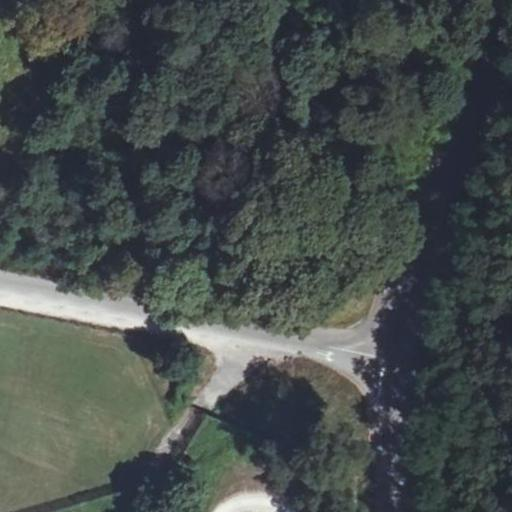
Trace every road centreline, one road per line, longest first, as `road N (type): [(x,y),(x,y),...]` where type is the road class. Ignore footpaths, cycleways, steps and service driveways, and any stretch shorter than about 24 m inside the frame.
road 1 (residential): [(0,283),(386,359)]
road 2 (unclassified): [(386,359),(502,0)]
road 3 (unclassified): [(395,511),(386,359)]
